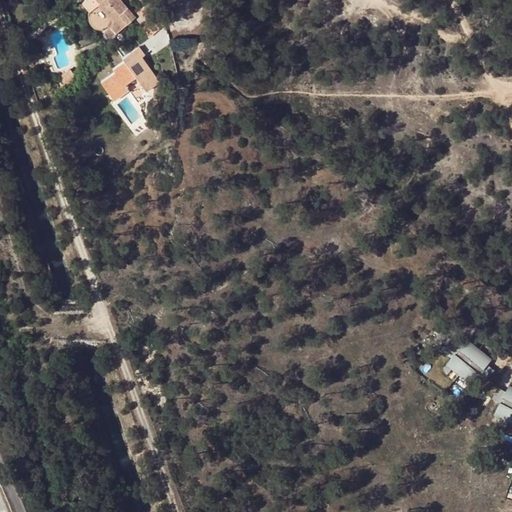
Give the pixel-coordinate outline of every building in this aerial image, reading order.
[(98,4),(95,0),(86,0),(84,2),(91,10),(98,4)] [(106,31),(111,37),(136,16),(128,7),(125,9),(116,0),(95,0),(98,4),(111,19),(106,31)] [(128,7),(122,0),(116,0),(125,9),(128,7)] [(145,21),(157,11),(149,2),(137,12),(145,21)] [(165,24),(162,7),(157,11),(145,21),(140,25),(150,36),(165,24)] [(101,82),(112,98),(118,94),(120,96),(129,89),(126,85),(136,77),(147,92),(160,82),(145,60),(141,63),(138,59),(142,56),(145,53),(140,46),(123,58),(125,60),(113,69),(115,72),(101,82)] [(65,86),(76,77),(69,68),(59,77),(65,86)] [(460,336),(453,345),(460,350),(463,353),(460,357),(457,354),(454,358),(448,364),(473,385),(482,374),(478,371),(481,367),(485,370),(494,359),(469,339),(467,341),(460,336)] [(449,341),(443,349),(454,358),(457,354),(460,357),(463,353),(460,350),(453,345),(449,341)] [(502,402),(495,414),(511,422),(511,385),(504,397),(508,400),(506,404),(502,402)] [(489,404),(492,396),(485,393),(482,401),(489,404)]
